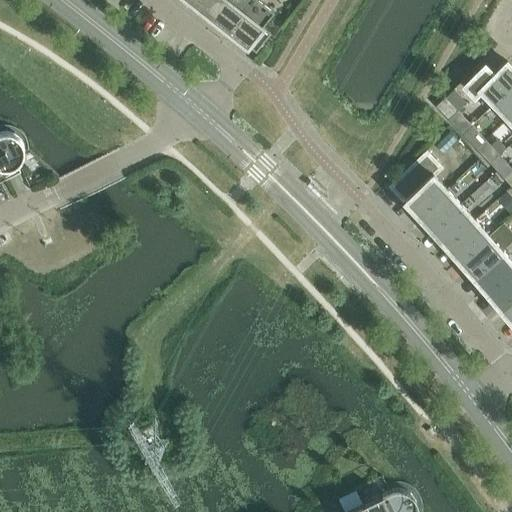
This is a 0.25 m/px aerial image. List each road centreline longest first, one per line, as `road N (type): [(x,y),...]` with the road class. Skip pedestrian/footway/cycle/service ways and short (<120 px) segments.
road 1 (tertiary): [(475,398),(377,285),(203,114)]
road 2 (residential): [(511,371),(360,199)]
road 3 (residential): [(0,218),(203,114)]
road 4 (tertiary): [(203,114),(60,0)]
road 5 (residential): [(203,114),(241,65),(151,0)]
